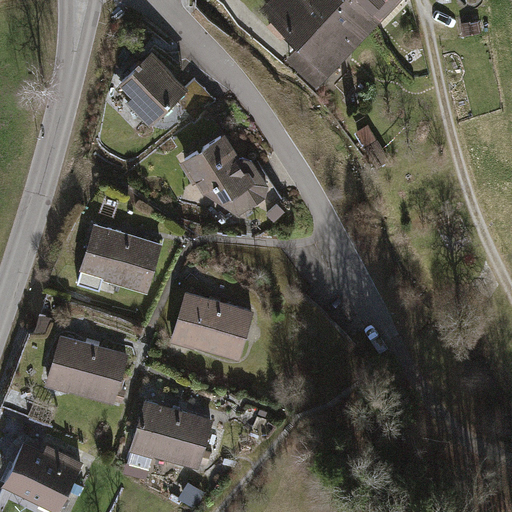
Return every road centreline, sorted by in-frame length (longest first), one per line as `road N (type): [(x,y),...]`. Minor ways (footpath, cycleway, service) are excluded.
road 1 (residential): [(147,0),(225,70),(314,202),(448,441)]
road 2 (tertiary): [(80,0),(72,72),(0,315)]
road 3 (track): [(511,301),(453,148),(419,0)]
